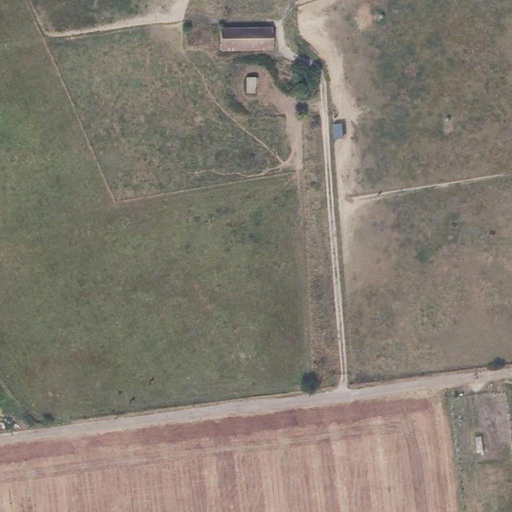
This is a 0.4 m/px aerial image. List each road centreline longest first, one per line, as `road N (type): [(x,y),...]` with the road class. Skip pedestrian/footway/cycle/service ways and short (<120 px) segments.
road 1 (track): [(511,374),(0,437)]
road 2 (track): [(345,394),(322,72),(279,52)]
